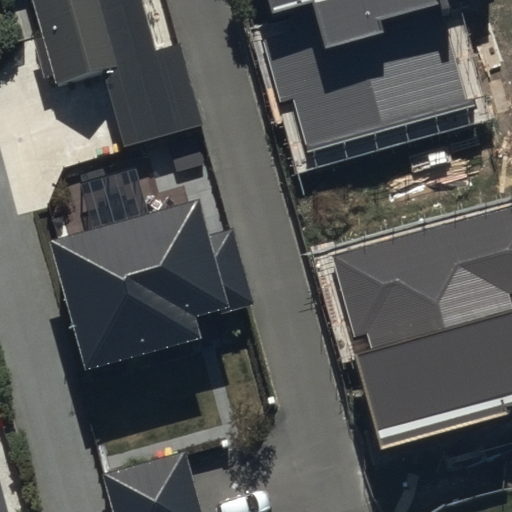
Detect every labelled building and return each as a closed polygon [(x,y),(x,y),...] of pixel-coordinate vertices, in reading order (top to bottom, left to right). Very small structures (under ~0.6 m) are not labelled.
[(144,0),(34,0),(60,88),(107,75),(131,154),(206,133),(182,52),(162,58),(144,0)] [(269,0),(276,22),(258,27),(281,107),(295,103),(309,154),(476,107),(446,0),(269,0)] [(511,205),(328,256),(382,450),(511,413),(511,205)] [(204,218),(54,257),(89,388),(205,357),(200,336),(235,327),(234,320),(255,315),(236,240),(211,247),(204,218)] [(204,511),(188,456),(109,479),(118,511),(204,511)] [(0,511),(9,511),(0,479),(0,511)]
